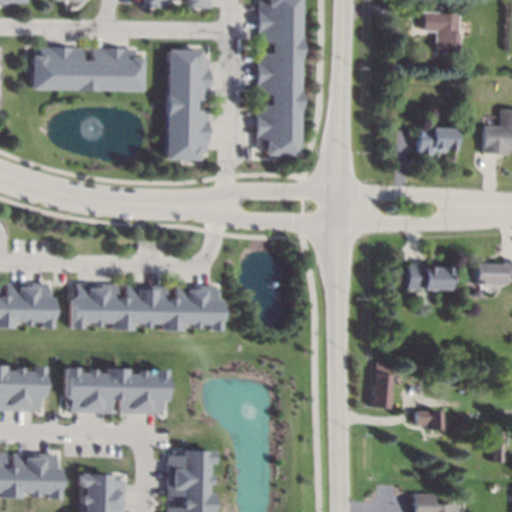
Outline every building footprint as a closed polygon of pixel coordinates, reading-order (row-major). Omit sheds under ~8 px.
[(295,0),(293,155),(260,154),(260,146),(252,146),(252,143),(253,107),(253,105),(265,105),(265,94),(254,94),(254,92),(255,55),(255,52),(267,53),(267,42),(254,41),(254,39),(255,2),(255,0),(295,0)] [(434,14),(441,14),(453,14),(453,52),(430,52),(430,31),(417,31),(417,12),(423,12),(434,12),(434,14)] [(131,58),(138,58),(138,89),(94,89),(94,90),(72,90),(72,89),(29,88),(29,55),(38,55),(38,48),(42,48),(75,48),(79,48),(79,60),(89,60),(89,49),(94,49),(128,49),(131,49),(131,58)] [(198,58),(205,58),(205,61),(205,67),(206,67),(205,90),(204,90),(204,99),(193,99),(193,110),(204,110),(204,120),(205,120),(204,142),(203,142),(203,148),(203,151),(196,151),(195,159),(163,158),(164,49),(198,49),(198,58)] [(511,109),(511,149),(505,149),(505,154),(495,154),(479,153),(479,152),(480,125),(495,126),(496,109),(511,109)] [(451,130),(450,150),(442,149),(442,152),(429,151),(429,154),(413,153),(413,150),(414,129),(414,128),(451,130)] [(499,261),(511,262),(511,279),(498,278),(498,284),(468,283),(468,262),(496,263),(496,261),(499,261)] [(415,266),(419,266),(445,266),(445,287),(418,287),(418,289),(402,289),(402,263),(402,262),(415,262),(415,266)] [(0,293),(5,293),(4,283),(8,283),(40,283),(45,283),(45,288),(48,288),(48,296),(46,296),(46,297),(49,297),(49,327),(38,327),(38,321),(27,321),(27,325),(20,325),(20,321),(10,321),(10,327),(0,327),(0,293)] [(211,291),(215,291),(215,299),(217,299),(216,330),(204,329),(204,324),(194,324),(194,328),(187,328),(187,324),(177,324),(177,330),(155,330),(155,323),(146,323),(145,326),(137,326),(137,323),(128,323),(128,329),(106,328),(106,322),(96,322),(96,326),(88,325),(89,321),(79,321),(79,327),(67,327),(68,297),(70,297),(70,287),(72,287),(72,283),(77,283),(110,284),(115,284),(114,294),(122,294),(122,283),(126,283),(159,284),(163,284),(162,296),(172,296),(172,284),(175,284),(207,285),(211,285),(211,291)] [(372,360),(390,362),(385,407),(366,405),(372,360)] [(34,407),(0,407),(0,364),(34,365),(34,407)] [(154,364),(154,407),(113,406),(113,395),(103,395),(103,407),(60,407),(60,364),(154,364)] [(436,411),(436,416),(437,416),(441,417),(441,424),(436,424),(436,430),(421,429),(421,424),(410,424),(411,410),(436,411)] [(487,434),(499,435),(498,462),(487,462),(487,434)] [(166,511),(167,492),(176,492),(176,483),(166,483),(167,439),(210,439),(209,511),(166,511)] [(0,484),(0,453),(5,453),(5,441),(48,441),(48,484),(0,484)] [(80,511),(81,465),(123,466),(123,507),(111,507),(111,511),(80,511)] [(426,502),(450,503),(450,511),(407,511),(408,495),(408,493),(426,493),(426,502)]
